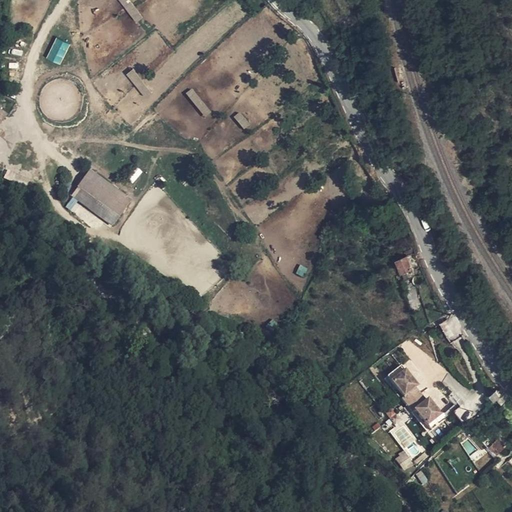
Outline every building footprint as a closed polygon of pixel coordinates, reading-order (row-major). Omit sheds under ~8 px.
[(128,0),(119,0),(136,21),(143,17),(128,0)] [(61,65),(69,43),(55,38),(46,59),(61,65)] [(127,73),(145,97),(151,92),(132,69),(127,73)] [(211,115),(194,91),(187,96),(205,119),(211,115)] [(108,208),(119,216),(131,201),(92,172),(80,188),(103,204),(95,214),(101,218),(108,208)] [(35,187),(4,175),(2,182),(32,195),(35,187)] [(80,188),(73,198),(95,214),(103,204),(80,188)] [(112,227),(119,216),(108,208),(101,218),(112,227)] [(407,269),(416,266),(421,265),(418,252),(398,258),(401,270),(407,269)] [(410,279),(419,276),(416,266),(407,269),(410,279)] [(441,329),(449,332),(451,323),(443,321),(441,329)] [(388,379),(392,384),(402,375),(398,370),(388,379)] [(402,375),(392,384),(406,399),(403,402),(413,414),(415,412),(428,428),(438,419),(426,404),(425,405),(415,393),(416,392),(402,375)] [(488,391),(495,400),(503,392),(496,384),(488,391)] [(511,397),(511,396),(506,389),(503,392),(495,400),(501,407),(511,397)] [(396,409),(390,415),(393,418),(395,421),(401,416),(396,409)] [(438,419),(428,428),(433,433),(443,424),(438,419)] [(494,441),(485,430),(476,437),(486,450),(489,447),(497,456),(506,448),(497,438),(494,441)] [(394,458),(404,471),(413,464),(403,451),(394,458)] [(421,470),(415,474),(422,485),(428,481),(421,470)]
